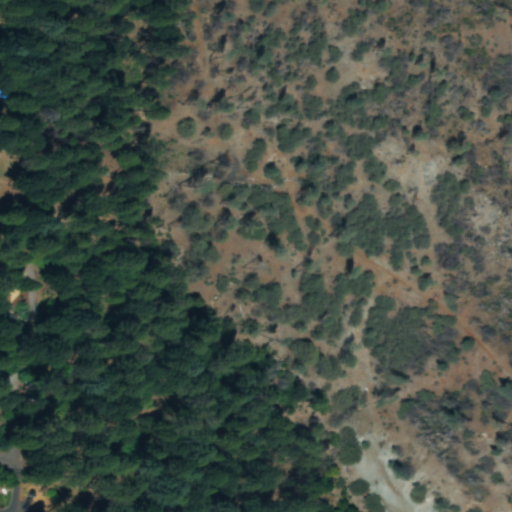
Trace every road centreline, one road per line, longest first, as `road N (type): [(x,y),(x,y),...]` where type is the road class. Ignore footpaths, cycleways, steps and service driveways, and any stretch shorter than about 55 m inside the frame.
road 1 (residential): [(511,220),(0,214)]
road 2 (residential): [(0,427),(511,427)]
